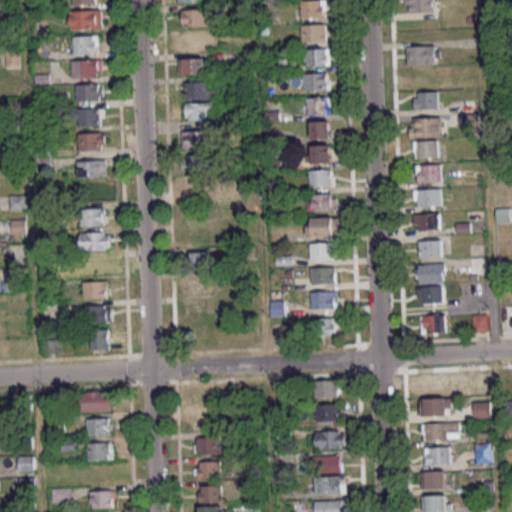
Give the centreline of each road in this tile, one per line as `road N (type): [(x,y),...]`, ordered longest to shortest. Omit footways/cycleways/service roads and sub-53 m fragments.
road 1 (residential): [(0,377),(511,352)]
road 2 (residential): [(366,0),(384,511)]
road 3 (residential): [(155,511),(137,0)]
